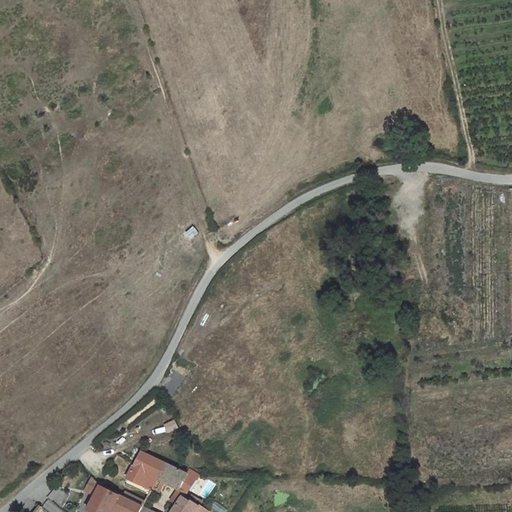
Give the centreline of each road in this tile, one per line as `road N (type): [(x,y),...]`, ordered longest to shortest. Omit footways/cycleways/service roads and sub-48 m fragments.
road 1 (unclassified): [(0,511),(156,380),(204,276),(299,197),(363,168),(434,163),(511,179)]
road 2 (track): [(469,171),(439,0)]
